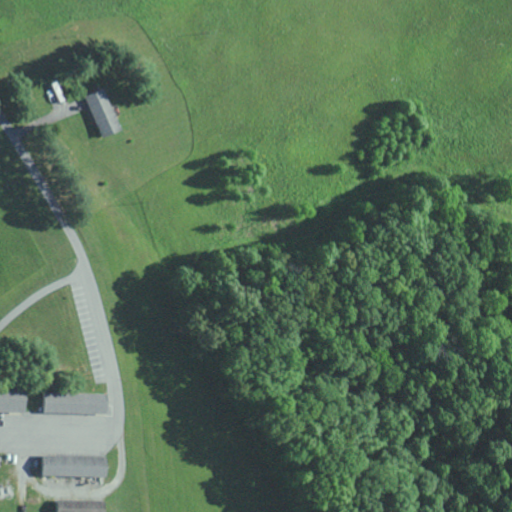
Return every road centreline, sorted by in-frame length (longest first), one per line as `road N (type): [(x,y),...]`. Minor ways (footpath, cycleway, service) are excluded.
road 1 (residential): [(54,287),(88,272),(116,378),(114,421),(98,434),(0,429),(22,307),(54,287)]
road 2 (residential): [(0,114),(67,221),(88,272)]
